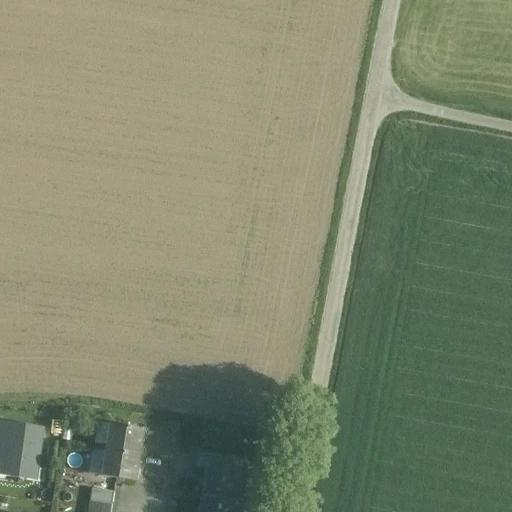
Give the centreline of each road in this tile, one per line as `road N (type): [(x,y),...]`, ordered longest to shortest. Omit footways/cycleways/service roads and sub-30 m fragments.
road 1 (unclassified): [(378,102),(298,511)]
road 2 (unclassified): [(511,128),(378,102)]
